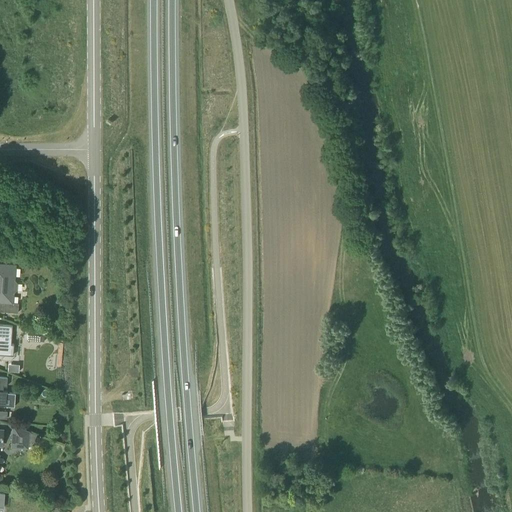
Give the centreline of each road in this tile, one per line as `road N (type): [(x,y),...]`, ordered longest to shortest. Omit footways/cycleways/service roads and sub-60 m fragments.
road 1 (unclassified): [(229,0),(243,131),(250,511)]
road 2 (trunk): [(196,511),(172,150),(172,0)]
road 3 (trunk): [(153,0),(153,150),(176,511)]
road 4 (tertiary): [(98,511),(94,150)]
road 5 (tertiary): [(94,150),(93,0)]
